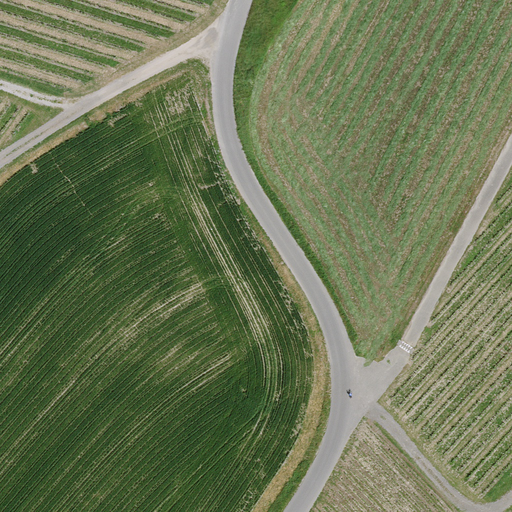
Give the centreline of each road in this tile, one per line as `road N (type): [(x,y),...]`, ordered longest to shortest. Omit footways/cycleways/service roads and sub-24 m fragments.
road 1 (unclassified): [(345,398),(329,314),(234,151),(226,99),(237,23)]
road 2 (track): [(484,511),(456,500),(358,390)]
road 3 (track): [(237,23),(89,101)]
road 4 (unclassified): [(345,398),(325,464),(297,511)]
